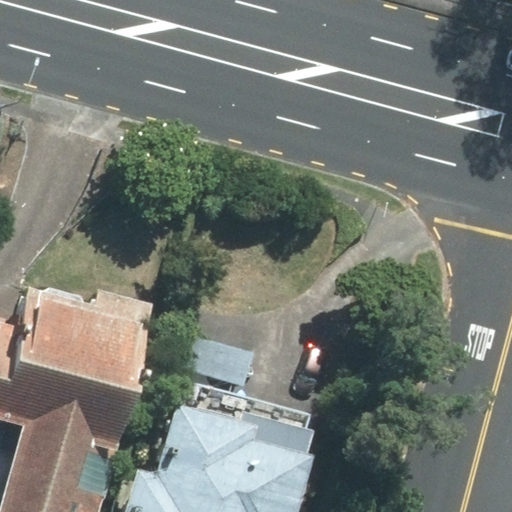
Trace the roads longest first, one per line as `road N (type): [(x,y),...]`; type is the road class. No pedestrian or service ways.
road 1 (primary): [(30,0),(511,129)]
road 2 (residential): [(460,511),(511,323)]
